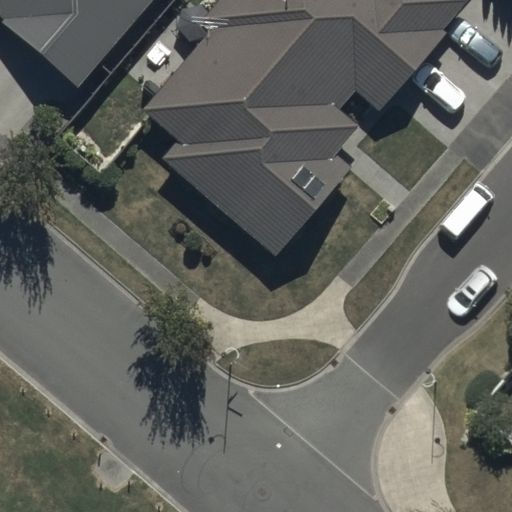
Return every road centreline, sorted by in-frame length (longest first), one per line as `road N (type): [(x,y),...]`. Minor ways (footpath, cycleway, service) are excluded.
road 1 (residential): [(252,492),(375,373),(511,217)]
road 2 (residential): [(252,492),(0,279)]
